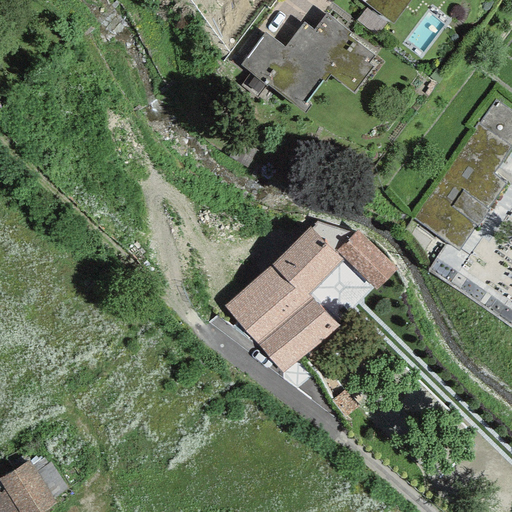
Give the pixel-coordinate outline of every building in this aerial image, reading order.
[(363,0),(392,22),(409,0),(363,0)] [(326,13),(313,29),(303,21),(285,46),(265,31),(240,64),(302,111),(329,74),(353,92),(371,67),(367,64),(374,55),(349,36),(351,32),(326,13)] [(511,35),(499,53),(511,62),(511,58),(503,52),(511,39),(511,35)] [(511,145),(511,111),(495,99),(412,217),(457,249),(504,184),(491,175),(511,145)] [(230,180),(207,154),(112,237),(175,307),(232,256),(193,212),(230,180)] [(270,266),(223,306),(280,372),(330,333),(338,323),(307,294),(345,258),(337,250),(308,224),(270,266)] [(397,271),(357,230),(337,250),(345,258),(377,290),(397,271)] [(511,430),(503,450),(511,453),(511,430)] [(43,511),(56,505),(29,460),(0,477),(0,482),(6,493),(0,496),(0,511),(43,511)]
